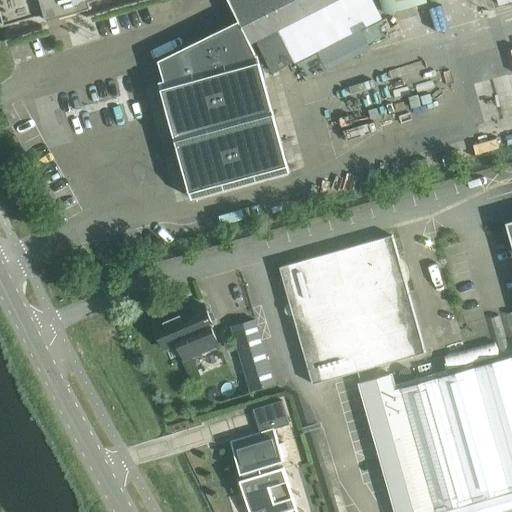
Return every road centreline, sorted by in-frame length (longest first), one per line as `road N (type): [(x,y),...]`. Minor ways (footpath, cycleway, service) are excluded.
road 1 (unknown): [(176,213),(268,194),(333,167),(386,134),(477,49),(511,30)]
road 2 (tertiary): [(129,511),(0,271)]
road 3 (unknown): [(132,44),(176,213)]
road 4 (unknown): [(36,81),(107,223)]
